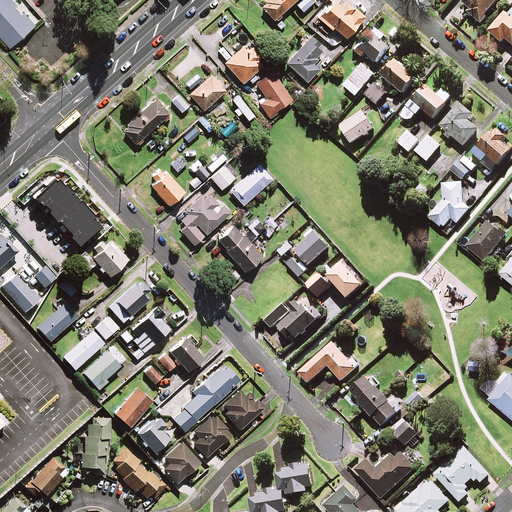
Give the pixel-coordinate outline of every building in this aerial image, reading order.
[(21,5),(16,0),(0,0),(0,33),(14,49),(40,26),(27,12),(25,14),(18,7),(21,5)] [(273,19),(274,18),(276,20),(280,16),(278,14),(294,0),(263,0),(259,4),(273,19)] [(313,1),(312,0),(300,0),(296,4),(302,11),(313,1)] [(329,0),(330,1),(317,17),(326,25),(330,28),(332,26),(345,37),(362,17),(342,0),(329,0)] [(468,13),(481,24),(487,16),(485,15),(496,0),(462,0),(461,2),(470,10),(468,13)] [(511,45),(511,10),(509,15),(505,11),(488,31),(501,43),(505,39),(511,45)] [(385,37),(372,25),(352,48),(362,57),(365,54),(376,63),(389,48),(381,41),(385,37)] [(319,43),(310,35),(285,62),(306,81),(318,68),(311,62),(320,51),(316,47),(319,43)] [(248,49),(243,44),(223,61),(242,82),(262,64),(256,58),(259,56),(251,46),(248,49)] [(176,69),(169,60),(164,64),(172,73),(176,69)] [(381,75),(387,81),(386,83),(389,86),(391,84),(402,93),(415,78),(394,60),(381,75)] [(375,75),(362,64),(344,86),(356,96),(375,75)] [(259,103),(269,117),(277,111),(276,109),(291,99),(271,70),(255,81),(266,98),(259,103)] [(201,79),(196,73),(185,82),(189,88),(201,79)] [(225,89),(210,73),(188,93),(203,109),(225,89)] [(367,86),(370,89),(365,95),(376,104),(386,93),(375,83),(373,85),(370,82),(367,86)] [(437,96),(425,85),(400,114),(410,122),(421,109),(432,119),(451,97),(442,90),(437,96)] [(187,105),(177,94),(171,100),(181,111),(187,105)] [(253,114),(238,94),(231,100),(237,107),(233,110),(237,115),(241,111),(247,119),(253,114)] [(135,142),(136,141),(138,144),(143,140),(140,137),(162,118),(165,120),(169,116),(167,114),(168,113),(155,98),(121,127),(135,142)] [(226,109),(217,100),(207,108),(223,127),(228,122),(221,114),(226,109)] [(449,140),(452,137),(463,146),(478,129),(467,120),(472,114),(459,103),(439,126),(447,132),(444,135),(449,140)] [(351,144),(363,136),(365,138),(369,134),(368,132),(374,129),(362,111),(340,127),(351,144)] [(215,131),(212,127),(201,136),(204,140),(215,131)] [(470,152),(488,167),(482,173),(486,177),(494,168),(511,150),(500,141),(504,136),(496,129),(492,134),(489,131),(470,152)] [(419,140),(407,131),(398,143),(409,152),(419,140)] [(440,146),(428,135),(415,151),(427,162),(440,146)] [(184,158),(187,161),(205,180),(210,176),(189,153),(184,158)] [(470,171),(458,161),(450,170),(462,180),(470,171)] [(237,174),(227,162),(210,176),(221,188),(237,174)] [(271,177),(258,163),(229,189),(242,203),(271,177)] [(163,172),(159,168),(151,174),(155,179),(150,183),(167,204),(183,190),(165,170),(163,172)] [(440,203),(428,217),(442,229),(451,218),(457,223),(470,209),(463,203),(462,182),(441,183),(442,201),(440,203)] [(430,192),(420,184),(412,193),(422,201),(430,192)] [(186,212),(179,218),(185,223),(179,228),(193,243),(203,234),(194,224),(196,223),(205,232),(205,233),(229,211),(220,202),(217,204),(205,191),(184,210),(186,212)] [(73,207),(59,192),(42,207),(38,201),(22,215),(41,236),(73,207)] [(274,220),(270,215),(264,220),(268,225),(272,229),(278,224),(274,220)] [(505,236),(487,221),(466,246),(484,261),(505,236)] [(58,225),(65,233),(60,238),(63,241),(71,235),(72,233),(62,222),(58,225)] [(260,254),(233,223),(216,238),(243,269),(260,254)] [(304,237),(307,240),(295,250),(308,265),(329,248),(323,242),(313,230),(304,237)] [(0,264),(16,250),(2,235),(0,234),(0,264)] [(91,274),(99,267),(108,277),(127,259),(106,235),(91,248),(95,253),(90,258),(84,252),(77,259),(85,268),(91,274)] [(293,248),(288,242),(278,251),(283,257),(293,248)] [(308,269),(295,255),(286,263),(299,277),(308,269)] [(511,255),(509,260),(510,261),(499,274),(511,285),(511,255)] [(359,276),(357,278),(343,262),(327,276),(348,298),(358,289),(365,282),(359,276)] [(54,277),(44,265),(32,276),(43,287),(54,277)] [(37,298),(14,273),(0,285),(0,286),(23,311),(37,298)] [(331,286),(319,273),(306,284),(318,298),(331,286)] [(132,317),(129,314),(147,298),(143,294),(148,289),(138,278),(107,307),(121,322),(125,318),(127,321),(132,317)] [(74,290),(61,279),(56,284),(69,296),(74,290)] [(297,338),(321,316),(308,302),(301,295),(287,308),(283,304),(265,321),(271,328),(275,324),(288,339),(293,334),(297,338)] [(76,316),(63,302),(35,327),(48,341),(76,316)] [(172,325),(155,307),(128,331),(134,338),(125,347),(136,359),(172,325)] [(117,328),(107,316),(94,328),(104,339),(117,328)] [(101,343),(89,330),(86,327),(82,330),(82,337),(61,357),(72,369),(101,343)] [(201,357),(182,337),(167,351),(185,371),(201,357)] [(353,357),(349,361),(333,342),(299,372),(308,383),(328,366),(341,381),(351,372),(360,364),(353,357)] [(124,360),(111,345),(81,372),(96,389),(105,381),(103,379),(124,360)] [(174,365),(165,352),(157,358),(166,371),(174,365)] [(479,363),(469,362),(468,371),(478,372),(479,363)] [(238,381),(223,364),(192,391),(195,395),(181,406),(183,408),(171,418),(182,432),(195,421),(194,419),(238,381)] [(160,377),(148,365),(142,371),(153,383),(160,377)] [(496,382),(500,385),(496,390),(487,382),(480,390),(489,398),(488,400),(511,420),(511,373),(509,375),(505,372),(496,382)] [(379,384),(373,377),(370,379),(367,375),(349,390),(372,417),(373,416),(381,426),(401,409),(399,406),(402,402),(395,394),(387,400),(376,386),(379,384)] [(0,431),(9,423),(0,413),(0,401),(6,395),(0,388),(0,431)] [(150,401),(135,388),(112,414),(128,427),(150,401)] [(245,392),(242,395),(238,390),(222,404),(227,410),(224,413),(238,429),(263,407),(255,399),(253,400),(245,392)] [(424,398),(418,391),(406,403),(412,409),(424,398)] [(509,438),(476,402),(453,422),(490,463),(506,448),(502,444),(509,438)] [(210,418),(208,417),(192,431),(197,437),(191,442),(204,457),(231,434),(214,415),(210,418)] [(164,425),(156,416),(136,433),(154,455),(170,441),(160,430),(164,425)] [(110,418),(92,417),(91,424),(85,424),(85,441),(81,441),(80,466),(83,466),(83,473),(102,474),(103,454),(105,454),(106,437),(109,438),(110,418)] [(417,435),(402,419),(394,426),(398,430),(394,433),(405,446),(417,435)] [(199,462),(180,441),(157,463),(175,483),(199,462)] [(472,478),(475,481),(477,479),(480,483),(489,474),(464,446),(434,474),(459,502),(468,493),(466,490),(469,488),(465,484),(472,478)] [(139,459),(125,447),(109,464),(123,477),(120,479),(133,490),(135,488),(145,497),(147,494),(152,499),(164,485),(149,471),(147,473),(136,463),(139,459)] [(415,468),(400,452),(395,457),(392,454),(376,468),(367,459),(355,469),(381,498),(415,468)] [(24,487),(39,500),(67,470),(52,457),(24,487)] [(278,489),(279,491),(284,490),(284,494),(289,494),(293,493),(294,496),(300,495),(299,492),(306,491),(306,487),(312,486),(308,464),(298,466),(298,463),(282,465),(283,472),(276,473),(278,487),(278,489)] [(449,500),(429,478),(402,502),(392,511),(439,511),(438,510),(449,500)] [(365,511),(363,511),(360,511),(353,504),(358,500),(344,485),(323,504),(329,511),(365,511)] [(24,487),(23,486),(13,497),(0,510),(0,511),(35,511),(36,511),(35,509),(41,502),(39,500),(24,487)] [(279,511),(286,510),(284,503),(290,502),(289,494),(284,494),(284,490),(279,491),(278,489),(273,490),(272,488),(262,489),(263,492),(256,493),(256,498),(249,499),(250,511),(279,511)]
